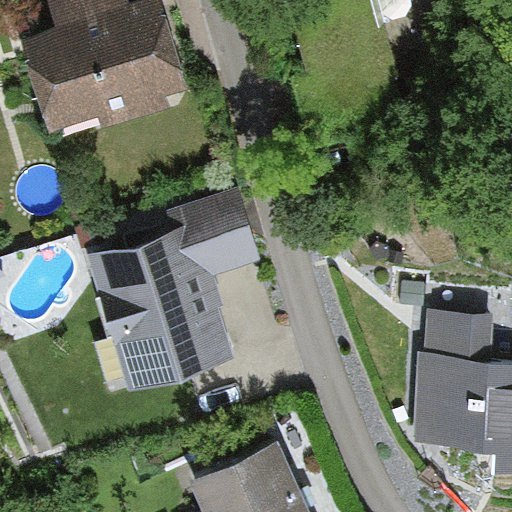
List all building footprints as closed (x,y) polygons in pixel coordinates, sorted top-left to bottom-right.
[(55,115),(96,103),(103,124),(176,102),(171,84),(191,78),(167,0),(52,0),(58,18),(28,27),(55,115)] [(303,0),(345,124),(402,105),(369,6),(388,0),(303,0)] [(180,219),(86,246),(126,384),(237,352),(223,303),(229,301),(219,266),(262,254),(241,181),(174,200),(180,219)] [(414,435),(497,437),(495,459),(511,460),(511,344),(491,344),(492,307),(429,305),(428,345),(416,345),(414,435)] [(316,511),(278,429),(191,468),(208,505),(196,510),(196,511),(316,511)]
